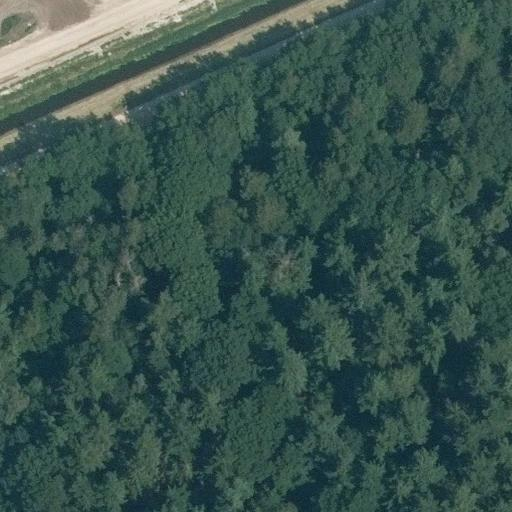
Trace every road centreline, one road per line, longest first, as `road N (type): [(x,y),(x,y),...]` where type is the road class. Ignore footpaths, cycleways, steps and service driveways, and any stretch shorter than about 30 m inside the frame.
road 1 (track): [(131,124),(416,0)]
road 2 (track): [(0,183),(131,124)]
